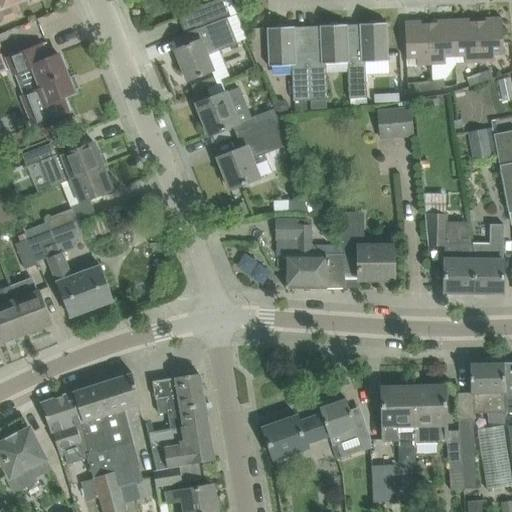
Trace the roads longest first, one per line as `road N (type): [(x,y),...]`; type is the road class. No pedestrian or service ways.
road 1 (residential): [(215,320),(101,0)]
road 2 (residential): [(215,320),(511,325)]
road 3 (residential): [(215,320),(128,339),(0,398)]
road 4 (residential): [(248,511),(215,320)]
